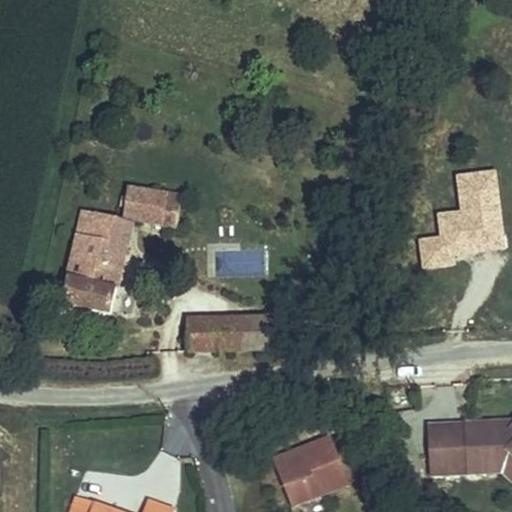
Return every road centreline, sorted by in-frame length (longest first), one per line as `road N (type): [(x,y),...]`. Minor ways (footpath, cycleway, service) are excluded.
road 1 (unclassified): [(192,384),(511,344)]
road 2 (unclassified): [(0,375),(144,390),(192,384)]
road 3 (residential): [(227,511),(224,469),(192,384)]
